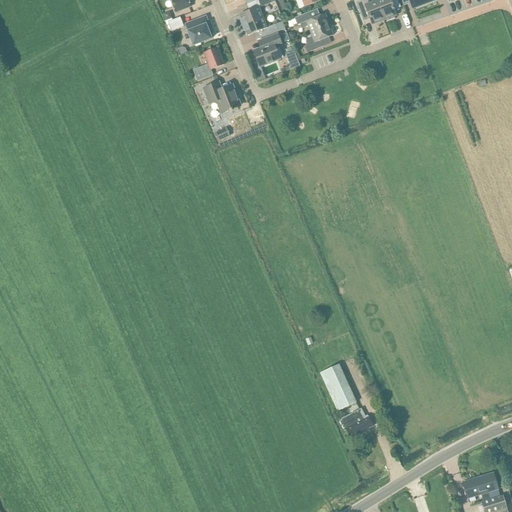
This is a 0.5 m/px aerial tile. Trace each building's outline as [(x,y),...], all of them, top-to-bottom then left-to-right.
[(170,0),(175,12),(190,6),(187,0),(170,0)] [(370,3),(368,0),(360,0),(355,2),(360,15),(367,12),(372,24),(383,20),(376,1),(370,3)] [(378,0),(376,1),(383,20),(396,15),(391,3),(397,0),(378,0)] [(409,0),(412,9),(425,4),(422,0),(409,0)] [(242,26),(263,18),(258,7),(239,14),(241,19),(240,20),(242,26)] [(311,19),(308,13),(294,18),(297,25),(300,24),(302,28),(308,26),(310,32),(329,25),(325,14),(311,19)] [(206,16),(186,24),(188,31),(193,46),(211,38),(207,27),(209,26),(206,16)] [(180,17),(168,22),(172,31),(183,27),(180,17)] [(263,18),(242,26),(244,31),(246,31),(247,36),(263,30),(265,37),(285,29),(282,22),(267,28),(263,18)] [(322,47),(319,41),(333,35),(329,25),(310,32),(312,38),(306,40),(307,45),(305,46),(307,52),(322,47)] [(261,47),(253,51),(260,67),(279,59),(274,48),(281,45),(277,34),(259,41),(261,47)] [(208,64),(193,70),(195,76),(197,81),(206,78),(204,73),(224,65),(217,48),(204,53),(208,64)] [(294,53),(287,55),(291,66),(289,67),(290,70),(300,66),(294,53)] [(209,104),(216,101),(221,113),(230,110),(230,111),(232,110),(232,109),(239,107),(234,94),(236,93),(232,85),(221,89),(219,82),(203,88),(209,104)] [(226,128),(215,133),(219,141),(230,137),(226,128)] [(339,364),(319,373),(337,411),(356,403),(339,364)] [(365,416),(361,409),(339,420),(344,430),(346,429),(347,431),(350,437),(357,433),(358,433),(358,434),(359,434),(360,434),(361,434),(362,434),(363,434),(364,433),(365,432),(365,431),(366,431),(366,430),(366,429),(366,428),(372,425),(367,415),(365,416)] [(488,492),(493,491),(498,489),(493,473),(462,482),(467,498),(481,494),(483,501),(481,502),(483,511),(508,511),(503,496),(490,499),(488,492)]
